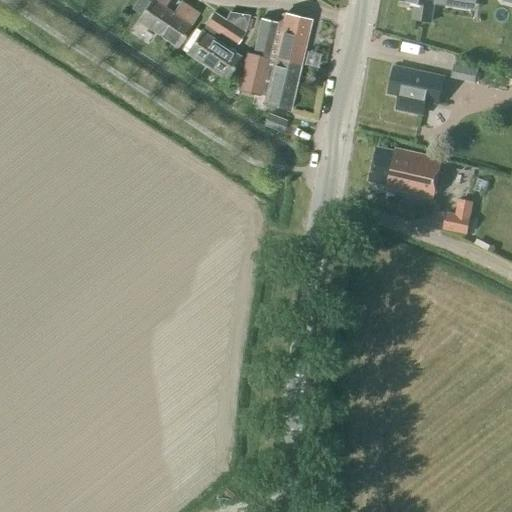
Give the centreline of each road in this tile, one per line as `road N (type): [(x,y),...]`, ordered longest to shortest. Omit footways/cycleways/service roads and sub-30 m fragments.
road 1 (tertiary): [(291,511),(292,396),(320,206)]
road 2 (residential): [(511,274),(384,217),(320,206)]
road 3 (tertiary): [(320,206),(354,23)]
road 4 (residential): [(354,23),(202,0)]
